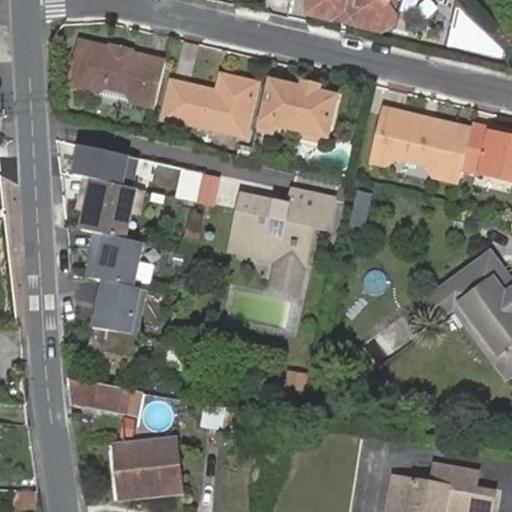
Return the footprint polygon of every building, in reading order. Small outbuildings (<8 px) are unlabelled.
[(311,11),(367,24),(372,0),(307,0),(307,3),(311,11)] [(372,0),(367,24),(374,26),(382,20),(384,11),(375,2),(375,0),(372,0)] [(384,11),(386,0),(375,0),(375,2),(384,11)] [(110,38),(108,47),(110,47),(112,53),(123,56),(128,52),(130,53),(133,44),(110,38)] [(74,87),(89,42),(79,39),(69,85),(74,87)] [(153,105),(165,61),(130,53),(128,52),(123,56),(112,53),(110,47),(108,47),(89,42),(74,87),(96,92),(98,92),(105,87),(121,91),(124,99),(128,100),(153,105)] [(247,135),(259,83),(224,75),(219,92),(175,82),(167,117),(247,135)] [(301,83),(299,89),(315,93),(316,87),(301,83)] [(280,89),(266,86),(256,126),(272,130),(274,124),(324,137),(334,98),(315,93),(299,89),(282,85),(280,89)] [(98,92),(96,92),(94,99),(126,108),(128,100),(124,99),(121,91),(105,87),(98,92)] [(461,168),(471,127),(438,119),(431,123),(421,121),(416,114),(383,106),(372,159),(386,163),(399,155),(422,161),(429,173),(458,179),(461,168)] [(431,123),(438,119),(416,114),(421,121),(431,123)] [(511,135),(472,125),(471,127),(461,168),(511,180),(511,135)] [(140,160),(80,146),(73,174),(87,177),(91,177),(134,187),(140,160)] [(180,168),(176,198),(198,202),(202,171),(180,168)] [(88,207),(90,196),(87,195),(91,177),(87,177),(81,205),(88,207)] [(126,239),(132,211),(139,212),(144,190),(134,187),(91,177),(87,195),(90,196),(88,207),(83,229),(98,232),(126,239)] [(327,217),(330,204),(299,197),(288,194),(286,204),(273,202),(275,194),(238,186),(233,209),(298,223),(301,212),(327,217)] [(299,197),(330,204),(332,195),(290,186),(288,194),(299,197)] [(356,191),(352,224),(366,226),(370,193),(356,191)] [(297,273),(308,225),(298,223),(233,209),(224,246),(272,257),(270,268),(297,273)] [(308,225),(325,229),(327,217),(301,212),(298,223),(308,225)] [(135,287),(145,243),(126,239),(98,232),(88,276),(105,280),(135,287)] [(511,271),(507,264),(493,245),(481,254),(485,260),(496,275),(502,271),(511,284),(511,271)] [(496,275),(485,260),(481,254),(474,259),(443,280),(446,285),(501,361),(511,375),(511,373),(511,284),(502,271),(496,275)] [(294,286),(297,273),(270,268),(267,281),(294,286)] [(105,280),(94,326),(137,333),(147,289),(135,287),(105,280)] [(501,361),(446,285),(443,280),(438,284),(423,294),(438,317),(454,307),(492,359),(505,379),(511,375),(501,361)] [(133,336),(94,330),(90,361),(129,367),(133,336)] [(165,370),(169,345),(147,341),(142,366),(165,370)] [(210,353),(169,345),(165,370),(205,378),(210,353)] [(141,413),(144,392),(71,379),(73,400),(141,413)] [(227,407),(205,403),(202,425),(223,429),(227,407)] [(165,467),(182,465),(178,438),(116,447),(122,499),(167,494),(165,467)] [(453,487),(457,465),(440,462),(435,484),(453,487)] [(185,492),(182,465),(165,467),(167,494),(185,492)] [(400,504),(395,503),(393,511),(448,511),(449,511),(456,511),(495,511),(499,494),(479,491),(482,470),(457,465),(453,487),(435,484),(400,478),(397,492),(403,493),(400,504)]
